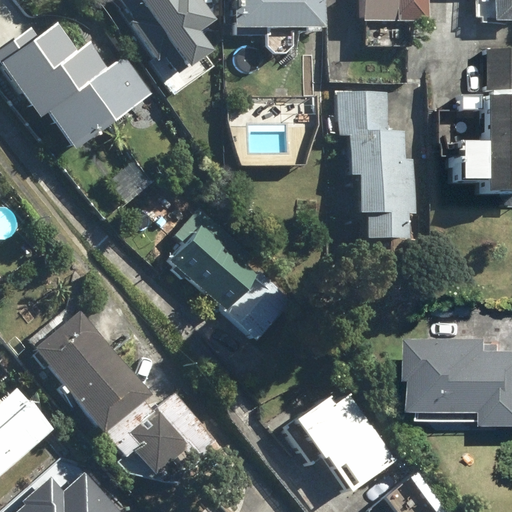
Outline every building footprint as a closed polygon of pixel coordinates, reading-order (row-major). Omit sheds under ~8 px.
[(32,0),(29,0),(0,21),(0,94),(39,147),(65,127),(81,148),(153,94),(123,55),(102,70),(86,49),(76,57),(32,0)] [(119,0),(129,13),(124,17),(152,56),(158,52),(174,74),(208,50),(193,30),(212,17),(199,0),(119,0)] [(319,27),(318,0),(227,0),(228,27),(319,27)] [(420,24),(420,0),(355,0),(356,23),(360,23),(359,49),(410,49),(410,24),(420,24)] [(511,0),(471,0),(471,23),(511,24),(511,0)] [(511,50),(481,50),(480,93),(511,93),(511,50)] [(385,92),(334,92),(334,138),(344,138),(344,179),(352,179),(352,218),(362,218),(362,240),(404,240),(404,214),(411,214),(410,159),(401,159),(401,130),(385,130),(385,92)] [(511,96),(481,96),(480,141),(462,141),(462,135),(438,135),(438,160),(458,160),(457,178),(481,178),(481,190),(511,190),(511,96)] [(150,184),(132,163),(106,184),(124,206),(150,184)] [(511,207),(481,206),(480,225),(511,226),(511,207)] [(221,313),(259,273),(194,211),(170,236),(183,248),(165,267),(180,281),(184,277),(221,313)] [(259,273),(221,313),(253,344),(291,304),(259,273)] [(78,311),(31,350),(100,433),(147,394),(78,311)] [(511,350),(507,350),(508,331),(483,330),(482,341),(452,340),(453,329),(434,328),(433,341),(421,340),(420,383),(427,383),(426,410),(494,413),(494,424),(511,425),(511,350)] [(0,468),(46,429),(12,389),(0,399),(0,468)] [(214,441),(171,393),(111,445),(122,457),(130,450),(153,475),(177,453),(187,465),(214,441)] [(390,459),(341,396),(325,409),(318,399),(277,431),(305,465),(318,455),(347,493),(390,459)] [(122,511),(85,472),(64,492),(51,478),(24,503),(26,505),(18,511),(122,511)] [(403,478),(429,511),(442,511),(411,472),(403,478)]
